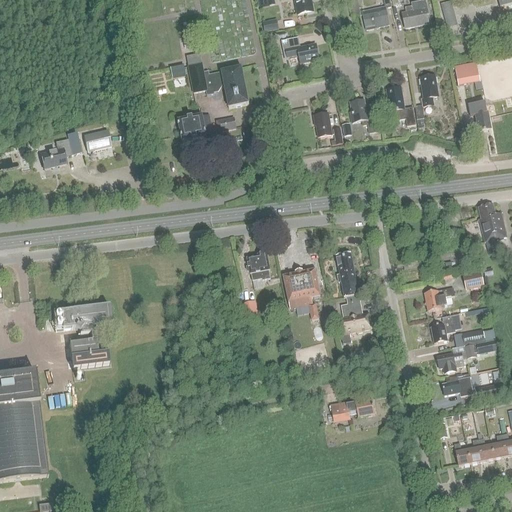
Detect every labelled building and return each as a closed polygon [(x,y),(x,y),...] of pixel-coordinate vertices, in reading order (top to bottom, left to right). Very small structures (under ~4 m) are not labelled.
[(269,6),(268,0),(257,0),(259,8),(269,6)] [(295,0),(299,16),(315,13),(311,0),(295,0)] [(392,8),(390,0),(383,0),(386,9),(392,8)] [(511,0),(497,0),(499,8),(511,4),(511,0)] [(407,14),(402,15),(406,30),(429,25),(427,16),(429,16),(426,1),(412,4),(412,7),(406,8),(407,14)] [(458,26),(452,2),(441,5),(447,29),(458,26)] [(389,27),(386,10),(385,9),(362,14),(366,32),(389,27)] [(279,32),(276,21),(262,24),(265,35),(279,32)] [(286,51),(288,60),(300,57),(303,68),(303,67),(302,63),(320,59),(320,61),(321,61),(317,45),(317,47),(302,50),(300,38),(282,42),(285,51),(286,51)] [(224,86),(228,109),(248,105),(241,69),(235,70),(234,66),(226,68),(227,72),(221,73),(221,74),(209,76),(208,72),(203,73),(202,66),(201,66),(199,56),(187,59),(188,68),(193,94),(205,92),(206,96),(214,95),(213,92),(217,91),(222,85),(223,84),(224,86)] [(480,83),(476,64),(455,68),(458,87),(480,83)] [(185,75),(183,66),(170,68),(172,78),(185,75)] [(421,97),(423,109),(434,107),(433,99),(438,99),(435,77),(420,80),(423,97),(421,97)] [(405,110),(401,89),(386,91),(390,113),(396,112),(398,120),(400,121),(406,120),(407,128),(416,126),(413,108),(405,110)] [(350,114),(352,125),(362,123),(363,127),(367,126),(369,135),(381,133),(378,118),(369,119),(368,112),(366,113),(364,102),(350,105),(352,114),(350,114)] [(470,119),(476,118),(479,134),(491,132),(488,115),(487,115),(485,104),(468,107),(470,117),(470,119)] [(422,107),(415,108),(417,121),(424,120),(422,107)] [(178,121),(182,143),(206,138),(205,132),(211,131),(208,116),(203,117),(203,116),(178,121)] [(318,140),(332,137),(329,116),(313,118),(314,125),(316,125),(318,140)] [(233,119),(216,122),(216,123),(214,124),(214,127),(217,126),(218,133),(235,130),(233,119)] [(340,131),(334,132),(336,142),(331,143),(332,148),(343,146),(340,131)] [(112,148),(107,132),(83,138),(87,154),(112,148)] [(68,137),(72,156),(81,155),(76,135),(68,137)] [(58,153),(41,156),(44,170),(66,165),(65,158),(71,157),(68,142),(56,144),(58,153)] [(486,243),(489,256),(499,254),(496,241),(507,239),(501,215),(495,216),(492,206),(478,209),(481,221),(479,221),(484,244),(486,243)] [(356,281),(351,254),(336,257),(344,299),(347,299),(359,296),(356,281)] [(267,255),(258,256),(258,257),(247,259),(250,275),(252,275),(253,282),(263,280),(263,282),(271,280),(269,272),(270,272),(267,255)] [(484,271),(485,278),(484,278),(485,286),(489,286),(488,279),(494,277),(492,269),(484,271)] [(302,272),(301,272),(297,273),(296,273),(296,275),(283,278),(290,312),(296,311),(309,308),(310,314),(312,322),(319,321),(316,306),(313,307),(311,300),(321,298),(315,271),(303,274),(302,272)] [(481,274),(463,277),(466,291),(483,288),(481,274)] [(454,289),(425,295),(428,313),(442,311),(442,309),(448,307),(446,299),(455,298),(454,289)] [(359,296),(347,299),(348,306),(342,307),(344,320),(338,321),(341,336),(371,330),(369,316),(363,317),(359,296)] [(243,306),(241,306),(241,307),(245,321),(259,317),(255,303),(243,306)] [(109,309),(53,316),(55,335),(72,333),(72,332),(76,331),(80,335),(81,346),(69,347),(71,359),(72,371),(109,367),(108,355),(98,356),(95,330),(111,328),(109,309)] [(455,333),(455,329),(461,328),(459,316),(443,319),(444,326),(431,329),(434,345),(448,343),(446,335),(455,333)] [(483,331),(462,335),(464,347),(485,343),(483,333),(483,331)] [(476,346),(475,346),(477,357),(478,356),(497,353),(495,342),(476,346)] [(439,370),(446,369),(447,375),(457,373),(456,369),(464,368),(463,360),(467,359),(467,360),(477,358),(477,357),(475,346),(465,348),(466,353),(453,356),(453,355),(437,358),(439,370)] [(0,484),(47,479),(34,374),(0,378),(0,484)] [(470,380),(471,379),(470,376),(448,380),(448,385),(443,386),(445,397),(460,395),(461,398),(473,396),(470,380)] [(501,399),(507,398),(504,385),(503,385),(498,386),(498,387),(501,399)] [(479,391),(481,403),(501,399),(498,387),(479,391)] [(358,420),(375,416),(372,402),(355,406),(355,403),(331,408),(332,416),(333,418),(334,425),(350,421),(349,416),(357,414),(358,420)] [(399,428),(393,424),(389,429),(396,433),(399,428)] [(447,437),(445,425),(438,426),(440,438),(447,437)] [(511,443),(509,444),(508,436),(502,438),(506,458),(511,457),(511,443)] [(496,439),(498,446),(492,447),(494,461),(506,458),(502,438),(496,439)] [(486,449),(484,441),(478,442),(483,463),(494,461),(492,447),(486,449)] [(472,443),(474,451),(468,452),(471,466),(483,463),(478,442),(472,443)] [(462,453),(460,446),(454,447),(458,468),(471,466),(468,452),(462,453)]
